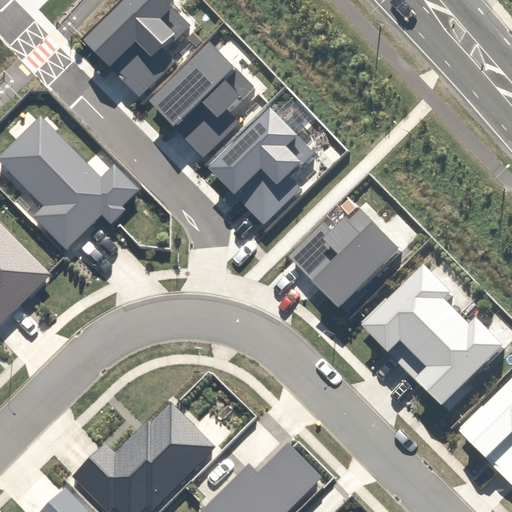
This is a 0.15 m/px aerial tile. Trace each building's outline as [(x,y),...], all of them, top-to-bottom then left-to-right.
[(98,181),(47,124),(2,163),(46,212),(32,218),(65,255),(138,189),(116,165),(98,181)] [(0,329),(55,275),(0,219),(0,329)] [(151,511),(157,511),(214,449),(163,403),(112,459),(101,449),(71,481),(105,511),(117,511),(143,511),(147,508),(151,511)] [(201,511),(273,511),(308,477),(281,450),(246,486),(233,480),(201,511)] [(78,511),(61,494),(42,511),(78,511)]
